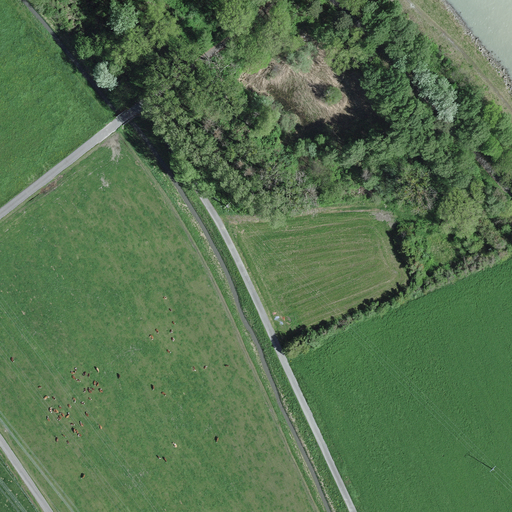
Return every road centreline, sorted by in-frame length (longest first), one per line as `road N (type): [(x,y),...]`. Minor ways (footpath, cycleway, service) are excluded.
road 1 (unclassified): [(142,103),(224,232),(353,511)]
road 2 (unclassified): [(142,103),(0,214)]
road 3 (track): [(217,219),(396,215)]
road 4 (unclassified): [(275,0),(142,103)]
